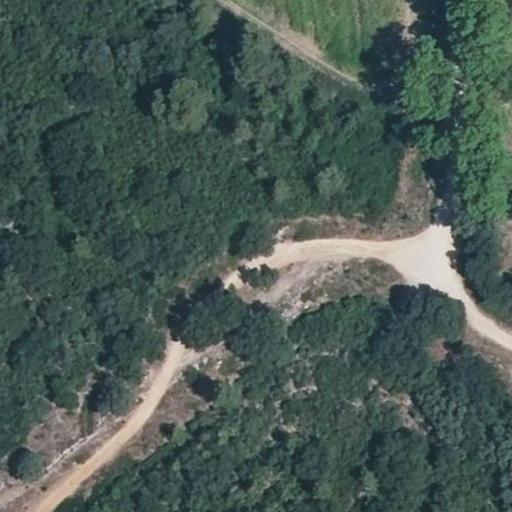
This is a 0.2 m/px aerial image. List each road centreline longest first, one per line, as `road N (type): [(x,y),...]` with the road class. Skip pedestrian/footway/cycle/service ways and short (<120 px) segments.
road 1 (track): [(430,259),(380,248),(306,248),(237,285),(190,329),(126,430),(40,511)]
road 2 (track): [(468,0),(449,221),(430,259)]
road 3 (track): [(511,344),(481,328),(430,259)]
